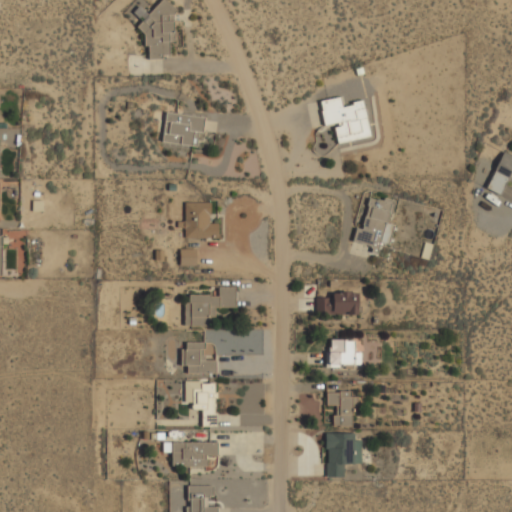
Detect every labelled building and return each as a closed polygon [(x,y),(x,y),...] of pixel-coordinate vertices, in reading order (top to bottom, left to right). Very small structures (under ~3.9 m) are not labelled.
[(141,57),(171,57),(172,0),(153,0),(153,9),(142,9),(141,57)] [(324,125),(334,124),(337,142),(369,137),(363,100),(342,103),(341,95),(319,98),(324,125)] [(200,145),(203,115),(164,111),(161,141),(200,145)] [(511,151),(502,148),(486,188),(503,195),(508,182),(511,183),(511,151)] [(388,244),(394,222),(389,220),(394,201),(370,195),(362,227),(356,225),(353,241),(371,245),(369,252),(377,254),(380,242),(388,244)] [(217,238),(217,220),(208,220),(208,200),(184,200),(184,238),(217,238)] [(196,264),(196,247),(179,247),(179,264),(196,264)] [(217,294),(185,293),(185,324),(213,325),(214,306),(234,306),(235,285),(218,285),(217,294)] [(358,313),(358,292),(316,293),(316,313),(358,313)] [(362,337),(326,337),(326,367),(362,367),(362,337)] [(216,359),(205,359),(205,341),(183,341),(183,372),(216,372),(216,359)] [(191,409),(201,409),(201,426),(217,426),(217,383),(191,383),(191,409)] [(325,404),(336,406),(333,424),(351,427),(356,392),(327,388),(325,404)] [(344,476),(344,463),(360,463),(360,439),(353,439),(353,431),(325,431),(325,476),(344,476)] [(172,466),(207,466),(207,456),(217,456),(217,441),(172,441),(172,466)] [(216,511),(216,484),(188,484),(188,511),(216,511)]
